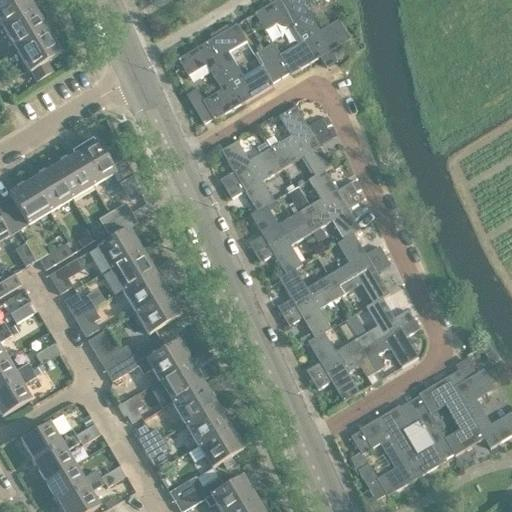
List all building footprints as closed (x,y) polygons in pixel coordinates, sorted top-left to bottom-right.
[(0,0),(0,25),(2,29),(33,11),(26,0),(0,0)] [(273,44),(263,50),(281,79),(290,74),(291,76),(320,58),(285,0),(278,0),(254,14),(265,32),(283,21),(298,45),(280,56),(273,44)] [(285,0),(320,58),(326,69),(337,62),(331,52),(350,40),(338,21),(320,32),(305,7),(317,0),(285,0)] [(2,29),(15,51),(46,33),(35,13),(37,12),(36,10),(34,12),(33,11),(2,29)] [(218,36),(207,43),(243,104),(273,86),(272,85),(281,79),(263,50),(254,55),(261,67),(243,78),(228,53),(247,42),(237,25),(229,30),(226,26),(216,32),(218,36)] [(47,33),(46,33),(15,51),(29,73),(30,73),(36,83),(51,74),(45,63),(60,55),(48,35),(50,34),(49,32),(47,33)] [(207,43),(177,60),(188,77),(206,66),(221,91),(203,102),(196,90),(186,96),(204,126),(213,120),(214,121),(243,104),(207,43)] [(322,120),(311,126),(313,129),(310,131),(296,108),(279,117),(291,137),(278,145),(273,136),(265,141),(270,149),(276,160),(327,130),(327,128),(322,120)] [(326,118),(322,120),(327,128),(331,125),(326,118)] [(327,130),(276,160),(283,171),(304,158),(315,177),(325,172),(332,168),(318,145),(321,143),(323,145),(333,139),(328,131),(327,130)] [(232,177),(230,175),(220,181),(225,191),(276,160),(270,149),(249,162),(237,142),(221,152),(235,175),(232,177)] [(73,156),(92,187),(113,174),(117,181),(128,175),(114,151),(104,157),(96,143),(77,154),(77,153),(73,155),(74,156),(73,156)] [(52,169),(70,200),(92,187),(73,156),(56,167),(55,166),(52,168),(52,169)] [(245,192),(257,212),(266,206),(267,207),(274,203),(262,183),(283,171),(276,160),(225,191),(231,200),(241,194),(240,191),(243,189),(245,192)] [(30,182),(49,213),(70,200),(52,169),(34,180),(33,179),(30,181),(31,182),(30,182)] [(320,201),(299,213),(305,224),(356,193),(355,191),(351,184),(350,184),(340,190),(342,193),(338,195),(325,172),(315,177),(308,181),(320,201)] [(9,194),(8,195),(10,198),(27,226),(49,213),(30,182),(12,193),(12,191),(9,193),(9,194)] [(298,188),(288,194),(293,204),(303,198),(298,188)] [(362,203),(356,193),(305,224),(311,234),(332,222),(344,240),(344,241),(353,235),(354,236),(361,232),(347,208),(350,206),(352,209),(362,203)] [(10,198),(0,204),(17,232),(27,226),(10,198)] [(0,204),(0,224),(8,238),(17,232),(0,204)] [(98,220),(104,230),(131,214),(125,204),(98,220)] [(260,241),(259,239),(248,245),(254,254),(305,224),(299,213),(278,226),(267,207),(266,206),(257,212),(250,216),(264,239),(260,241)] [(137,224),(131,214),(104,230),(110,240),(126,230),(127,230),(137,224)] [(311,234),(305,224),(254,254),(260,264),(270,258),(269,255),(272,253),(285,275),(286,276),(295,270),(296,270),(302,266),(291,247),(311,234)] [(320,229),(311,234),(316,242),(317,243),(325,238),(320,229)] [(109,270),(140,252),(129,234),(130,233),(128,230),(127,231),(127,230),(126,230),(110,240),(96,248),(109,270)] [(89,234),(76,242),(80,249),(93,241),(89,234)] [(308,246),(316,242),(311,234),(304,239),(308,246)] [(349,264),(328,277),(334,287),(385,257),(379,248),(369,254),(370,256),(367,258),(354,236),(353,235),(344,241),(344,240),(337,245),(349,264)] [(34,236),(24,243),(35,262),(38,261),(46,257),(46,256),(34,236)] [(45,272),(71,256),(65,245),(46,256),(46,257),(38,261),(45,272)] [(122,292),(153,273),(142,256),(143,255),(141,252),(140,252),(109,270),(122,292)] [(385,257),(334,287),(340,298),(361,286),(372,304),(373,305),(382,299),(382,300),(389,295),(375,272),(379,270),(380,273),(391,267),(385,257)] [(67,266),(48,277),(54,288),(57,286),(67,280),(73,277),(67,266)] [(277,308),(283,318),(334,287),(328,277),(307,289),(296,270),(295,270),(286,276),(285,275),(279,280),(292,303),(289,305),(288,302),(277,308)] [(135,314),(166,295),(155,277),(156,277),(154,273),(153,274),(153,273),(122,292),(135,314)] [(0,298),(22,285),(16,274),(0,283),(0,298)] [(72,288),(67,280),(57,286),(61,294),(72,288)] [(301,317),(314,339),(314,340),(324,334),(331,330),(319,311),(340,298),(334,287),(283,318),(289,327),(299,321),(297,319),(301,317)] [(66,301),(63,303),(68,311),(81,303),(76,295),(66,301)] [(166,295),(135,314),(148,336),(179,317),(168,299),(169,298),(167,295),(166,296),(166,295)] [(87,299),(81,303),(68,311),(74,321),(93,310),(87,299)] [(394,319),(382,300),(382,299),(373,305),(372,304),(365,308),(377,328),(356,341),(363,351),(414,321),(408,311),(398,317),(399,320),(396,322),(394,319)] [(16,324),(34,314),(28,304),(10,314),(16,324)] [(74,321),(80,331),(83,330),(93,323),(99,320),(93,310),(74,321)] [(358,321),(355,316),(345,322),(348,327),(358,321)] [(419,330),(414,321),(363,351),(369,362),(390,349),(402,369),(418,359),(404,336),(407,334),(409,336),(419,330)] [(98,331),(93,323),(83,330),(87,337),(98,331)] [(19,331),(15,325),(10,329),(13,334),(19,331)] [(0,362),(5,360),(0,351),(0,343),(11,337),(7,330),(0,334),(0,362)] [(93,353),(112,342),(106,331),(87,342),(93,353)] [(312,382),(363,351),(356,341),(335,353),(324,334),(314,340),(314,339),(307,343),(321,367),(318,369),(316,366),(306,372),(312,382)] [(176,342),(164,349),(159,341),(132,357),(105,373),(111,383),(137,368),(142,375),(151,370),(159,383),(189,364),(179,346),(180,346),(178,343),(177,343),(176,342)] [(118,352),(112,342),(93,353),(99,363),(118,352)] [(41,366),(59,355),(53,345),(35,356),(41,366)] [(105,373),(132,357),(126,347),(118,352),(99,363),(105,373)] [(369,362),(363,351),(312,382),(317,391),(328,385),(326,382),(329,380),(343,404),(360,394),(348,374),(369,362)] [(0,390),(31,372),(27,365),(13,374),(5,360),(0,362),(0,390)] [(171,404),(202,386),(192,368),(193,367),(191,364),(190,364),(189,364),(159,383),(171,404)] [(35,377),(44,372),(40,366),(32,371),(35,377)] [(511,413),(491,426),(476,401),(495,390),(483,371),(464,382),(458,372),(448,378),(484,439),(484,440),(490,450),(511,436),(511,413)] [(0,390),(0,416),(1,418),(29,401),(21,387),(35,379),(31,372),(0,390)] [(437,426),(430,415),(448,404),(463,429),(445,440),(454,455),(454,456),(455,457),(484,440),(484,439),(448,378),(418,396),(419,397),(409,403),(425,430),(427,432),(437,426)] [(184,426),(215,407),(205,389),(206,389),(204,385),(203,386),(202,386),(171,404),(184,426)] [(117,408),(123,418),(126,417),(136,411),(142,407),(135,396),(117,408)] [(425,430),(409,403),(400,409),(399,407),(380,419),(416,480),(445,462),(445,461),(454,456),(454,455),(445,440),(437,426),(427,432),(425,430)] [(197,448),(228,429),(218,411),(219,411),(217,407),(216,408),(215,407),(184,426),(197,448)] [(141,419),(136,411),(126,417),(130,425),(141,419)] [(75,437),(93,426),(95,425),(89,416),(73,425),(75,427),(73,429),(71,430),(75,437)] [(351,438),(360,454),(350,459),(358,471),(357,472),(375,502),(385,496),(386,498),(416,480),(380,419),(360,431),(360,432),(351,438)] [(31,460),(32,463),(75,437),(71,430),(57,439),(48,425),(20,442),(29,456),(31,459),(31,460)] [(139,439),(149,433),(144,425),(134,431),(139,439)] [(100,436),(93,426),(75,437),(82,447),(100,436)] [(155,429),(149,433),(139,439),(136,440),(142,451),(161,439),(155,429)] [(197,448),(211,470),(242,451),(231,433),(232,432),(230,429),(229,430),(228,429),(197,448)] [(79,444),(75,437),(32,463),(34,466),(35,465),(37,469),(36,469),(45,483),(73,466),(65,453),(79,444)] [(151,459),(161,453),(167,449),(161,439),(142,451),(148,460),(151,459)] [(151,459),(155,467),(166,461),(161,453),(151,459)] [(57,504),(100,478),(95,472),(81,480),(73,466),(45,483),(53,498),(54,497),(56,501),(55,501),(57,504)] [(106,489),(125,478),(118,468),(100,478),(106,489)] [(219,511),(232,511),(254,500),(243,482),(244,481),(242,478),(241,479),(240,477),(223,488),(217,478),(201,488),(174,504),(178,511),(184,511),(204,500),(209,508),(215,504),(219,511)] [(104,485),(100,478),(57,504),(59,507),(60,506),(62,510),(61,510),(62,511),(91,511),(98,508),(90,494),(104,485)] [(168,494),(174,504),(201,488),(195,479),(195,478),(168,494)] [(261,511),(256,503),(257,503),(255,499),(254,500),(232,511),(261,511)]
